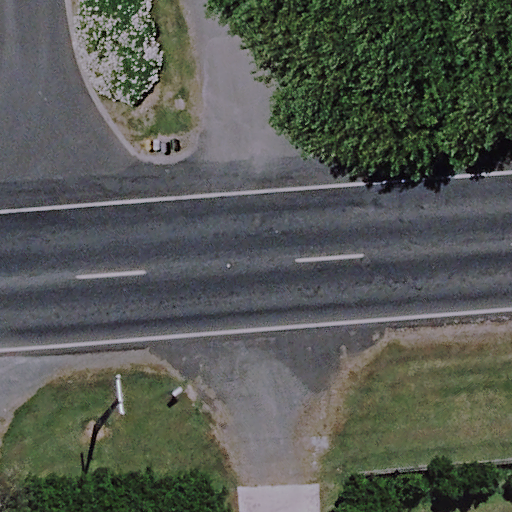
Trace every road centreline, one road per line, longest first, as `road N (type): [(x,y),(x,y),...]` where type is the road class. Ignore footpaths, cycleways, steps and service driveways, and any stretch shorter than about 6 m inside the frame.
road 1 (tertiary): [(0,289),(511,248)]
road 2 (unknown): [(217,0),(258,268)]
